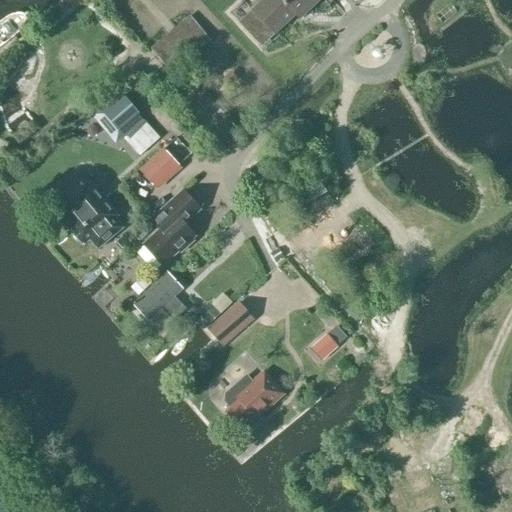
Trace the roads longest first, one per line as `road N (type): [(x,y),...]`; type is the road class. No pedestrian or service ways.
road 1 (track): [(349,72),(338,117),(349,180),(391,228),(409,265),(393,383),(446,405),(460,401),(492,363),(511,320)]
road 2 (residential): [(273,275),(240,213),(236,160),(394,0)]
